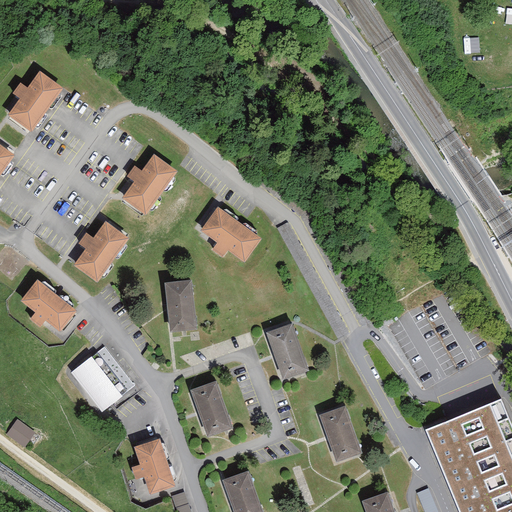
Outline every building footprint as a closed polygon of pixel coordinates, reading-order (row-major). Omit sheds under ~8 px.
[(32,129),(64,86),(41,69),(29,86),(22,80),(14,91),(22,96),(10,112),(32,129)] [(0,173),(14,154),(0,143),(0,173)] [(146,212),(178,169),(155,153),(143,169),(135,164),(128,174),(135,180),(124,196),(146,212)] [(267,183),(309,214),(362,317),(372,312),(317,207),(274,174),(267,183)] [(262,236),(219,205),(201,228),(218,241),(213,248),(223,256),(229,248),(245,260),(262,236)] [(98,279),(129,236),(107,220),(94,236),(87,231),(79,241),(87,247),(75,263),(98,279)] [(292,220),(284,224),(342,335),(351,330),(292,220)] [(78,308),(39,277),(22,299),(37,311),(31,318),(41,326),(47,319),(61,330),(78,308)] [(197,327),(193,278),(168,280),(171,329),(197,327)] [(314,370),(298,323),(274,331),(290,378),(314,370)] [(100,351),(75,368),(102,408),(127,391),(100,351)] [(233,426),(217,379),(193,387),(209,434),(233,426)] [(511,511),(511,426),(501,401),(426,431),(457,509),(458,511),(511,511)] [(363,451),(347,404),(323,412),(339,459),(363,451)] [(37,431),(16,417),(6,433),(26,447),(37,431)] [(176,483),(160,436),(135,444),(141,462),(132,465),(137,477),(145,474),(151,491),(176,483)] [(263,511),(249,469),(225,477),(237,511),(263,511)] [(440,511),(432,486),(419,491),(426,511),(440,511)] [(397,511),(390,489),(366,497),(370,511),(397,511)] [(192,511),(186,490),(172,494),(177,511),(192,511)]
